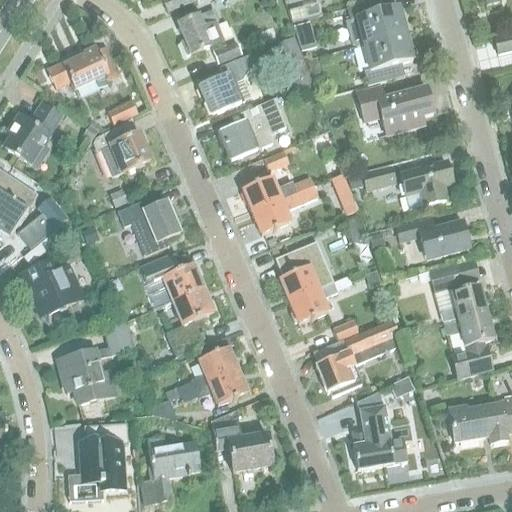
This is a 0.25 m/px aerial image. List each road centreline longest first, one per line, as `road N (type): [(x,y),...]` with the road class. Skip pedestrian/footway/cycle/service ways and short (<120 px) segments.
road 1 (residential): [(336,511),(147,57),(129,29),(91,0)]
road 2 (residential): [(500,196),(444,0)]
road 3 (residential): [(35,511),(35,425),(0,322)]
